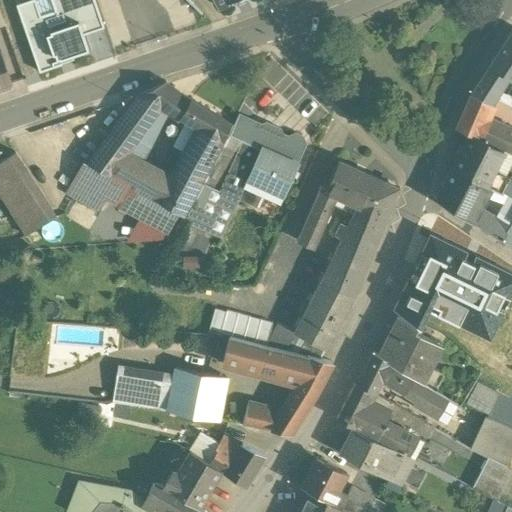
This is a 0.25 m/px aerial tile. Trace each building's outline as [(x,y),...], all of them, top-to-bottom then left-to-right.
[(39,16),(34,0),(15,6),(37,74),(59,67),(58,62),(86,53),(81,36),(77,24),(61,29),(54,11),(39,16)] [(50,0),(54,11),(61,29),(77,24),(81,36),(103,28),(94,0),(50,0)] [(213,0),(217,9),(234,0),(213,0)] [(511,30),(471,94),(491,105),(495,98),(500,90),(505,76),(511,80),(511,30)] [(0,52),(0,92),(12,88),(9,82),(10,82),(0,52)] [(188,99),(167,85),(165,82),(139,94),(107,138),(128,152),(161,107),(179,119),(188,100),(188,99)] [(356,98),(366,100),(369,85),(355,88),(356,98)] [(511,98),(509,96),(500,90),(495,98),(511,108),(511,98)] [(454,127),(482,139),(490,120),(497,107),(491,105),(471,94),(454,127)] [(227,128),(188,100),(179,119),(196,131),(186,151),(209,163),(227,128)] [(385,106),(375,116),(385,126),(395,116),(385,106)] [(238,113),(228,134),(202,184),(218,191),(239,147),(239,146),(251,120),(251,119),(238,113)] [(266,123),(261,125),(251,120),(239,146),(239,147),(257,155),(246,179),(264,187),(283,196),(306,146),(302,138),(302,137),(295,134),(287,138),(283,136),(280,129),(266,123)] [(511,130),(490,120),(482,139),(502,149),(511,152),(511,130)] [(482,139),(468,133),(450,168),(473,179),(473,180),(489,188),(490,187),(485,185),(492,171),(492,170),(502,149),(486,142),(486,141),(482,139)] [(128,152),(107,138),(69,190),(95,205),(99,205),(103,197),(165,230),(176,212),(159,203),(111,177),(124,154),(126,155),(128,152)] [(257,155),(239,147),(218,191),(237,200),(255,208),(264,187),(246,179),(257,155)] [(171,180),(159,203),(176,212),(183,216),(209,163),(186,151),(171,180)] [(55,216),(14,153),(0,161),(0,197),(25,235),(55,216)] [(126,155),(124,154),(111,177),(159,203),(171,180),(126,155)] [(382,180),(338,160),(325,189),(321,187),(297,239),(312,246),(336,195),(357,204),(369,210),(382,180)] [(473,179),(450,168),(435,199),(471,222),(483,200),(489,188),(473,180),(473,179)] [(508,179),(492,171),(485,185),(490,187),(489,188),(500,194),(501,193),(508,179)] [(511,180),(508,179),(501,193),(511,198),(511,180)] [(382,180),(369,210),(357,204),(346,226),(340,223),(335,234),(341,237),(320,279),(353,297),(398,187),(382,180)] [(218,191),(202,184),(185,220),(221,236),(237,200),(218,191)] [(500,194),(489,188),(483,200),(471,222),(501,241),(511,219),(511,198),(501,193),(500,194)] [(511,219),(501,241),(511,248),(511,219)] [(400,313),(418,324),(426,307),(488,339),(499,317),(493,314),(498,303),(504,306),(506,303),(500,300),(505,289),(511,292),(511,290),(511,273),(474,255),(471,262),(463,258),(466,252),(429,234),(420,252),(426,255),(421,265),(415,262),(413,266),(420,269),(414,280),(408,277),(393,308),(400,313)] [(353,297),(320,279),(293,332),(326,349),(353,297)] [(418,324),(400,313),(395,322),(413,332),(418,324)] [(413,332),(395,322),(378,355),(389,361),(388,362),(421,382),(440,345),(413,332)] [(293,332),(277,323),(265,347),(306,356),(306,355),(321,359),(326,349),(293,332)] [(248,342),(229,337),(224,354),(242,356),(248,342)] [(265,347),(248,342),(242,356),(224,354),(222,361),(257,371),(265,347)] [(306,356),(265,347),(257,371),(298,383),(291,398),(307,405),(318,387),(331,362),(321,359),(306,355),(306,356)] [(421,382),(388,362),(389,361),(378,355),(372,352),(355,385),(373,394),(381,379),(414,399),(423,384),(421,382)] [(225,377),(174,368),(172,380),(170,388),(166,411),(216,420),(225,377)] [(130,407),(150,408),(155,385),(170,388),(172,380),(147,376),(119,371),(112,404),(116,405),(130,407)] [(497,393),(477,383),(465,404),(487,415),(492,405),(491,405),(497,393)] [(355,385),(353,384),(335,419),(353,428),(376,439),(384,423),(389,414),(365,402),(370,393),(355,385)] [(455,403),(423,384),(414,399),(446,418),(455,403)] [(150,408),(166,411),(170,388),(155,385),(150,408)] [(284,411),(249,402),(243,424),(289,433),(307,405),(291,398),(284,411)] [(130,407),(116,405),(115,418),(129,420),(130,407)] [(511,448),(511,429),(484,417),(469,448),(487,457),(504,466),(511,448)] [(421,442),(384,423),(376,439),(413,458),(421,442)] [(376,439),(353,428),(339,454),(398,486),(413,458),(376,439)] [(238,449),(221,438),(213,450),(215,451),(208,463),(220,470),(219,471),(244,486),(264,455),(241,444),(238,449)] [(208,463),(189,452),(183,462),(201,473),(208,463)] [(504,466),(487,457),(471,488),(495,501),(511,470),(504,466)] [(345,473),(315,458),(300,487),(309,491),(330,502),(335,494),(338,488),(345,473)] [(425,465),(413,458),(398,486),(409,493),(425,465)] [(201,473),(183,462),(176,474),(171,471),(161,488),(174,493),(174,494),(198,508),(219,471),(220,470),(208,463),(201,473)] [(148,511),(152,505),(144,499),(133,493),(83,483),(70,511),(71,511),(90,511),(100,502),(119,503),(131,511),(148,511)] [(349,483),(345,491),(342,497),(364,509),(366,505),(371,495),(349,483)] [(203,511),(198,509),(198,508),(174,494),(174,493),(161,488),(153,484),(144,499),(152,505),(158,509),(163,511),(203,511)] [(345,491),(338,488),(335,494),(342,497),(345,491)] [(330,502),(309,491),(297,511),(345,511),(347,511),(330,502)] [(335,494),(330,502),(347,511),(348,511),(362,511),(364,509),(342,497),(335,494)] [(131,511),(119,503),(100,502),(90,511),(131,511)]
